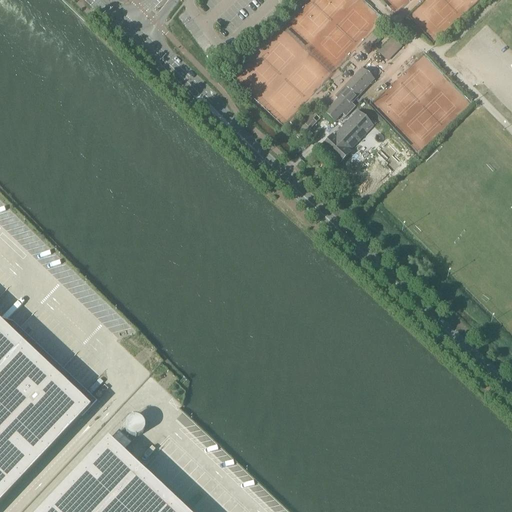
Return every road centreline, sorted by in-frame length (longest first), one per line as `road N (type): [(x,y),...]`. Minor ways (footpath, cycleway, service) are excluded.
road 1 (secondary): [(511,396),(131,28)]
road 2 (unknown): [(143,402),(124,423),(122,447),(173,511)]
